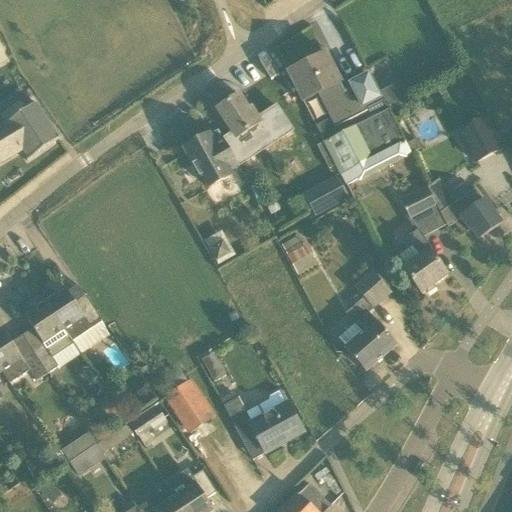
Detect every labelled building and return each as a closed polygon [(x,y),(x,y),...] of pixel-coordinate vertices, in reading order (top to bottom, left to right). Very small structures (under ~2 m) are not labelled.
[(288,73),(304,102),(318,95),(330,119),(316,126),(324,143),(347,131),(344,124),(367,112),(365,107),(380,99),(368,75),(350,85),(352,88),(345,92),(325,54),(288,73)] [(382,88),(390,108),(408,101),(400,81),(382,88)] [(270,139),(273,144),(286,136),(273,116),(261,123),(251,108),(249,110),(239,95),(217,110),(236,139),(249,131),(259,146),(270,139)] [(0,129),(0,164),(7,160),(23,151),(29,159),(26,161),(27,162),(59,140),(35,105),(5,126),(0,129)] [(388,111),(347,131),(324,143),(341,176),(405,144),(388,111)] [(486,121),(460,134),(476,164),(501,151),(486,121)] [(239,168),(224,141),(221,136),(220,137),(221,140),(214,144),(209,136),(202,139),(184,149),(200,177),(202,176),(209,190),(233,176),(231,173),(239,168)] [(405,144),(341,176),(347,187),(410,154),(405,144)] [(304,195),(314,213),(315,215),(348,198),(341,186),(319,198),(315,190),(304,195)] [(401,201),(411,221),(437,208),(427,188),(401,201)] [(501,225),(493,214),(484,202),(475,190),(440,214),(448,229),(462,219),(470,231),(472,230),(479,240),(501,225)] [(432,250),(418,230),(406,239),(412,247),(399,256),(407,266),(403,269),(422,295),(426,292),(427,294),(435,288),(434,287),(448,277),(430,252),(432,250)] [(310,255),(312,254),(307,245),(304,246),(299,237),(283,247),(292,266),(298,275),(316,266),(310,255)] [(222,242),(208,250),(216,263),(230,255),(222,242)] [(372,271),(354,287),(364,299),(374,311),(392,295),(375,275),(372,271)] [(74,302),(68,293),(66,291),(46,305),(63,331),(64,333),(71,343),(73,342),(102,323),(99,317),(84,295),(74,302)] [(64,333),(63,331),(46,305),(26,318),(33,330),(22,336),(36,357),(47,375),(57,368),(59,367),(53,359),(44,347),(64,333)] [(379,326),(368,314),(339,339),(346,348),(345,349),(366,373),(397,346),(379,326)] [(22,336),(12,343),(4,332),(0,335),(0,370),(1,371),(21,358),(23,362),(25,364),(37,382),(47,375),(36,357),(22,336)] [(215,355),(204,358),(211,380),(221,377),(215,355)] [(176,393),(167,399),(190,432),(210,419),(188,385),(176,393)] [(136,393),(138,396),(144,405),(154,397),(146,386),(136,393)] [(304,434),(288,404),(281,391),(269,397),(268,401),(246,413),(238,399),(236,400),(224,407),(236,428),(247,422),(249,425),(265,455),(304,434)] [(130,425),(140,440),(165,421),(156,407),(130,425)] [(103,456),(132,434),(127,426),(96,447),(103,456)] [(33,488),(68,464),(60,452),(43,463),(39,456),(26,464),(33,476),(28,479),(33,488)] [(195,458),(184,465),(187,471),(192,478),(203,471),(195,458)] [(175,498),(184,511),(212,511),(214,511),(206,500),(217,493),(203,471),(192,478),(192,479),(191,477),(170,491),(175,498)] [(37,490),(46,498),(55,488),(47,480),(37,490)] [(326,511),(329,510),(305,488),(299,495),(281,511),(326,511)] [(184,511),(175,498),(170,491),(169,489),(149,502),(151,506),(148,507),(146,503),(138,509),(137,507),(136,508),(138,511),(184,511)]
